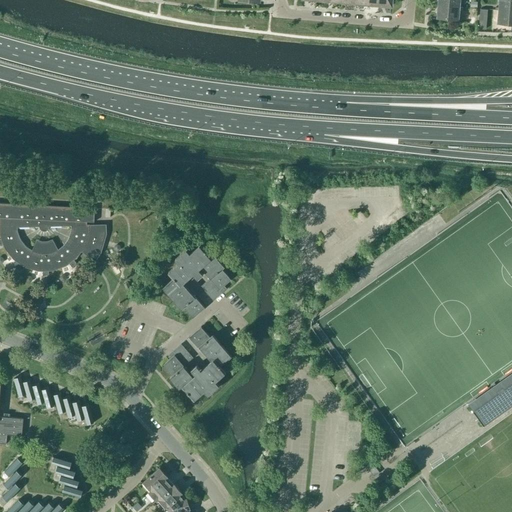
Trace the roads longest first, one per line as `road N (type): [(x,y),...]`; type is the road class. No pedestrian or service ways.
road 1 (trunk): [(342,110),(134,83),(0,51)]
road 2 (trunk): [(0,71),(133,103),(324,128)]
road 3 (trunk): [(324,128),(397,147),(511,158)]
road 4 (trunk): [(324,128),(511,138)]
road 5 (trunk): [(511,100),(342,110)]
road 6 (trunk): [(511,118),(342,110)]
road 7 (residential): [(131,398),(149,363),(220,303),(238,326)]
road 8 (tertiary): [(131,398),(0,335)]
road 9 (residential): [(281,11),(397,22),(411,0)]
